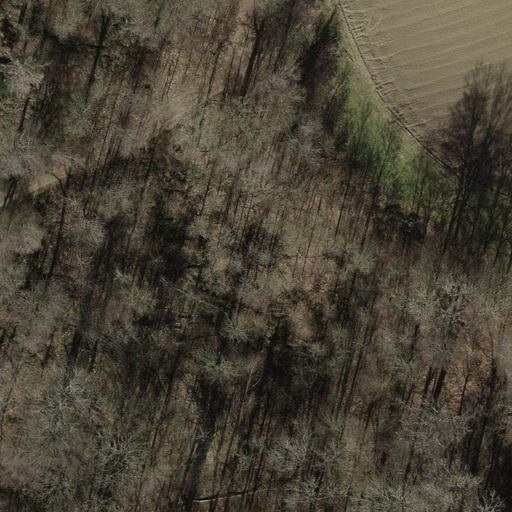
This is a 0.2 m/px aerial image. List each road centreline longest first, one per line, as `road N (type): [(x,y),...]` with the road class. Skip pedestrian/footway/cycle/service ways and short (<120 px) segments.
road 1 (track): [(0,210),(240,71),(258,0)]
road 2 (track): [(336,89),(402,168),(466,224),(511,246)]
